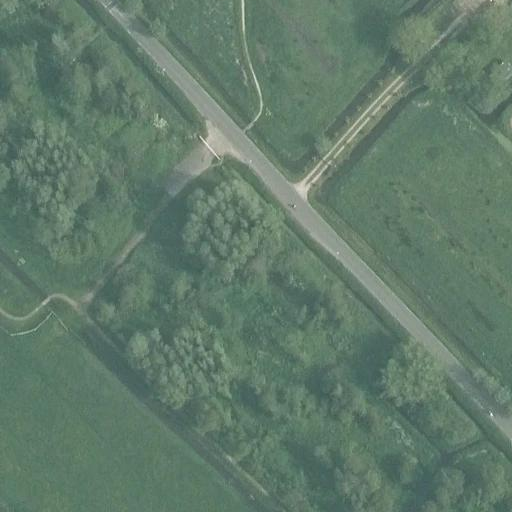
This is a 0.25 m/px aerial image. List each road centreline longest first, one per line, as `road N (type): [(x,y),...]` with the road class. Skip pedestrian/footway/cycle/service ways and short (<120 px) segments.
road 1 (tertiary): [(511,425),(103,0)]
road 2 (track): [(496,0),(420,62),(292,196)]
